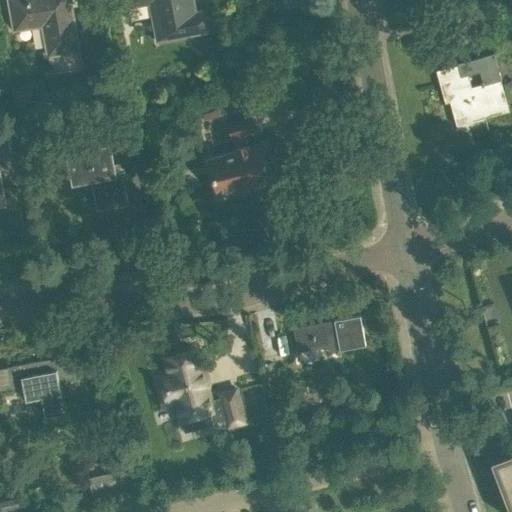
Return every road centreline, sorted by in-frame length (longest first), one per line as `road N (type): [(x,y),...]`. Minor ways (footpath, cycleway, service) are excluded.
road 1 (residential): [(0,302),(238,296),(405,248)]
road 2 (residential): [(465,511),(405,248)]
road 3 (residential): [(405,248),(357,0)]
